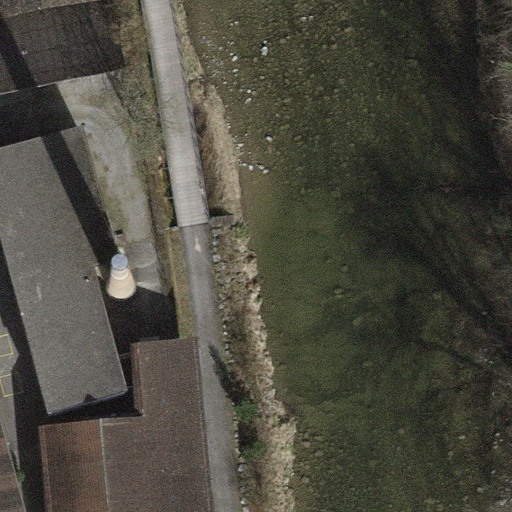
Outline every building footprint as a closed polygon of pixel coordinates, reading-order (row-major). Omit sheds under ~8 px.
[(0,0),(0,98),(123,75),(109,1),(112,0),(0,0)] [(81,135),(0,156),(0,227),(51,416),(124,396),(92,278),(118,271),(81,135)] [(104,281),(118,329),(143,322),(128,274),(104,281)] [(144,427),(43,435),(49,511),(212,511),(199,345),(137,350),(144,427)] [(25,511),(0,419),(0,511),(25,511)]
